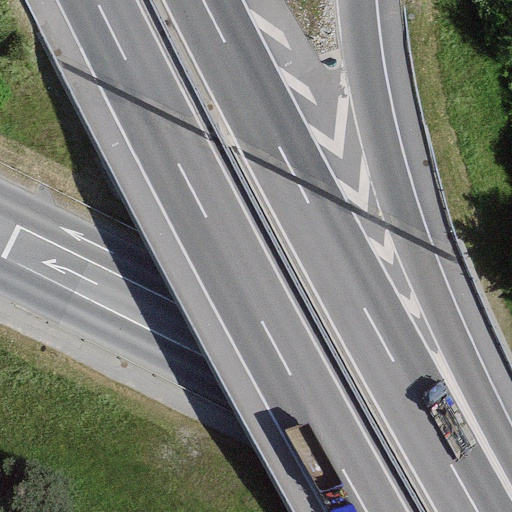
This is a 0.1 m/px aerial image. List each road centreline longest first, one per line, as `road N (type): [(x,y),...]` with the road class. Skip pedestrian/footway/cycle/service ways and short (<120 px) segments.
road 1 (motorway): [(485,511),(390,353),(205,0)]
road 2 (motorway): [(96,0),(365,511)]
road 3 (tertiary): [(9,240),(511,493)]
road 4 (motorway): [(511,433),(414,242),(376,110),(360,0)]
